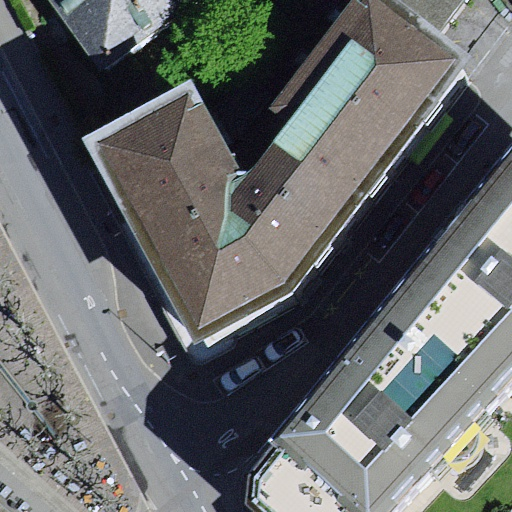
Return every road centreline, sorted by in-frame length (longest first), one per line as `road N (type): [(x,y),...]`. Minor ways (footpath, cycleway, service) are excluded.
road 1 (residential): [(511,98),(265,409),(175,472)]
road 2 (residential): [(0,136),(175,472)]
